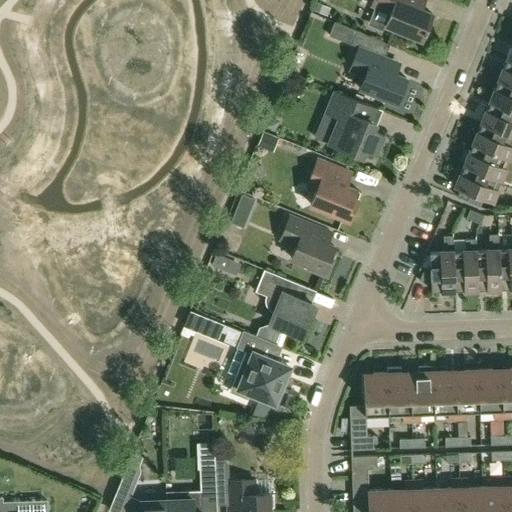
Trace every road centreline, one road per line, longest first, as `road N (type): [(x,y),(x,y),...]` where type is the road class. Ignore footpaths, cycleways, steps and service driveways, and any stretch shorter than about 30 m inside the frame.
road 1 (residential): [(358,319),(488,0)]
road 2 (residential): [(316,511),(315,436),(358,319)]
road 3 (residential): [(511,328),(390,332),(358,319)]
